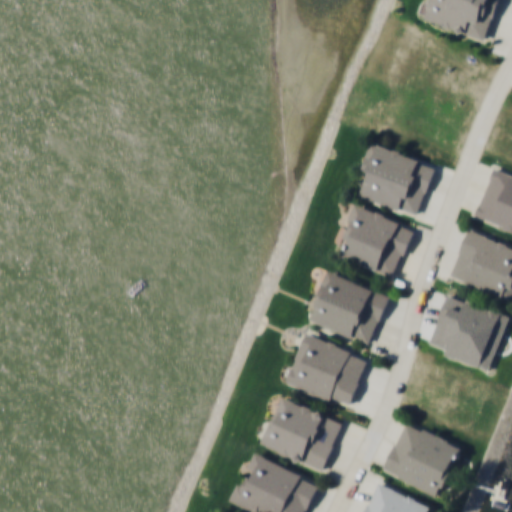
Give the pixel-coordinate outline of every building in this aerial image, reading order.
[(487,40),(501,0),(433,0),(427,18),(487,40)] [(437,162),(375,141),(357,193),(420,214),(437,162)] [(476,216),(511,229),(511,172),(495,166),(476,216)] [(417,225),(360,203),(340,255),(397,277),(417,225)] [(451,277),(511,299),(511,242),(470,227),(451,277)] [(373,342),(392,292),(329,269),(310,319),(373,342)] [(352,406),(371,355),(308,331),(288,383),(352,406)] [(346,418),(281,394),(262,445),(327,469),(346,418)] [(466,445),(407,419),(384,470),(443,496),(466,445)] [(254,511),(307,511),(322,480),(256,451),(249,469),(255,472),(252,479),(243,475),(231,501),(254,511)] [(365,511),(434,511),(437,505),(379,480),(365,511)]
